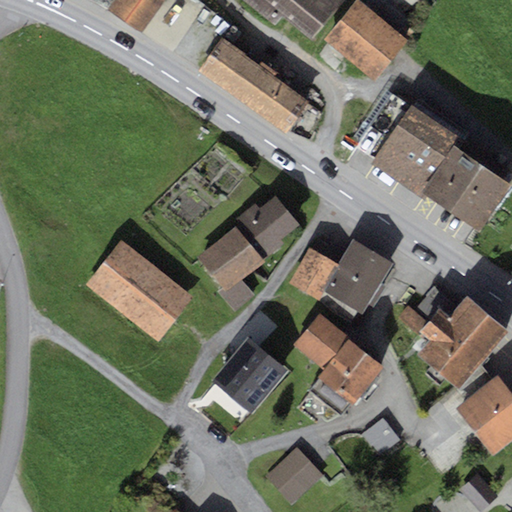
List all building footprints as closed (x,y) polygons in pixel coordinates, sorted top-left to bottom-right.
[(165,0),(115,0),(110,9),(143,32),(165,0)] [(244,0),(275,25),(282,16),(311,40),(344,0),(244,0)] [(360,0),(354,0),(323,39),(376,80),(409,39),(360,0)] [(309,100),(222,37),(198,71),(286,133),(309,100)] [(511,171),(412,104),(373,162),(479,234),(511,185),(511,171)] [(240,223),(199,257),(223,286),(218,290),(234,310),(254,294),(241,279),(284,243),(281,239),(299,224),(275,195),(261,207),(257,203),(237,219),(240,223)] [(310,247),(289,283),(320,301),(325,292),(362,314),(393,262),(353,239),(339,264),(310,247)] [(194,296),(122,240),(87,285),(159,341),(194,296)] [(430,340),(418,353),(460,388),(508,330),(467,296),(450,316),(440,307),(420,331),(430,340)] [(385,367),(319,313),(293,345),(324,371),(319,377),(354,405),(385,367)] [(249,338),(213,379),(251,411),(287,370),(249,338)] [(511,391),(498,375),(456,409),(494,456),(511,440),(511,391)] [(401,439),(384,417),(362,435),(380,456),(401,439)] [(297,448),(265,477),(292,506),(324,476),(297,448)] [(498,496),(478,474),(461,489),(481,511),(498,496)]
